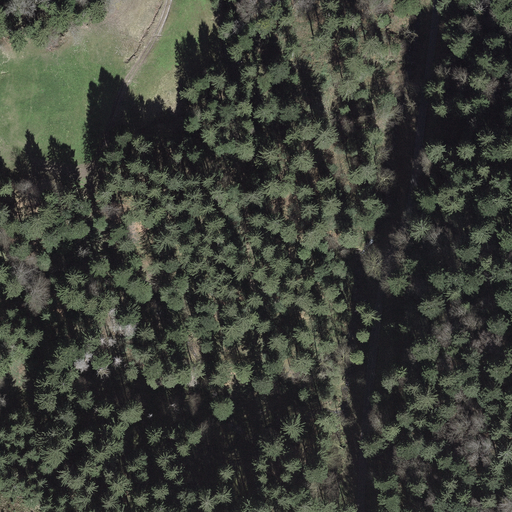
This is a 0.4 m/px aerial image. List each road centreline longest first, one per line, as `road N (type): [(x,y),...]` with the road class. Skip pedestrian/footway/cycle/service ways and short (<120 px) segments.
road 1 (unclassified): [(362,511),(376,341),(388,266),(411,204),(437,0)]
road 2 (track): [(167,0),(101,128),(83,184)]
